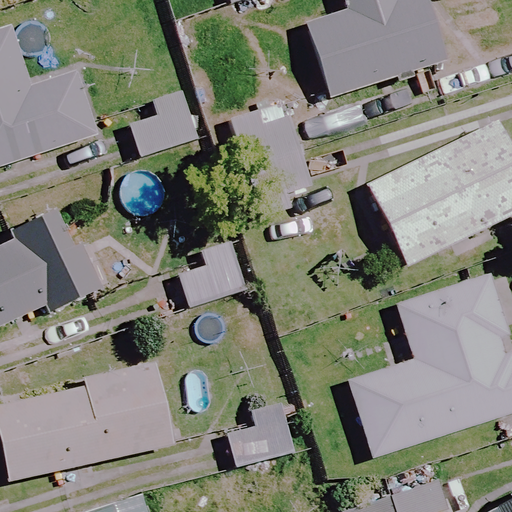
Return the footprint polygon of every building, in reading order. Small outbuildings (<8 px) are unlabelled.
[(253,0),(223,0),(226,8),(253,0)] [(438,73),(419,0),(414,0),(302,29),(321,103),(438,73)] [(24,91),(4,32),(0,33),(0,169),(91,140),(70,76),(24,91)] [(193,146),(178,96),(147,105),(152,121),(124,130),(134,164),(193,146)] [(258,131),(253,118),(226,127),(256,222),(281,214),(276,200),(306,191),(284,123),(258,131)] [(511,218),(511,175),(489,128),(361,190),(401,272),(511,218)] [(64,253),(49,211),(0,247),(0,330),(106,292),(88,244),(64,253)] [(481,280),(390,310),(408,366),(343,387),(367,463),(511,416),(511,363),(508,365),(481,280)] [(148,323),(187,314),(180,287),(142,297),(148,323)] [(165,450),(147,373),(0,407),(0,473),(3,488),(165,450)] [(306,452),(295,413),(220,435),(232,474),(306,452)] [(421,511),(416,494),(360,511),(421,511)] [(143,511),(138,497),(91,511),(143,511)] [(511,511),(511,499),(488,511),(511,511)]
